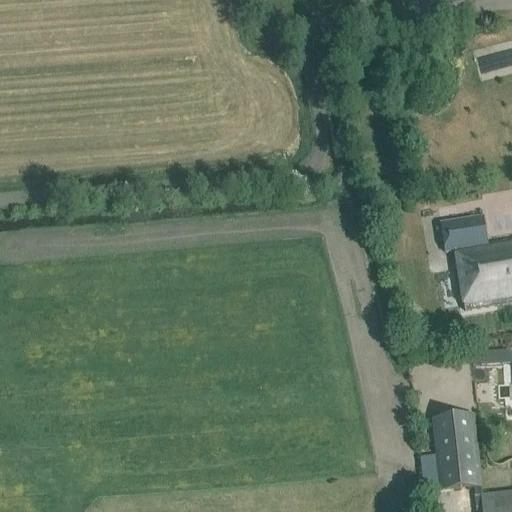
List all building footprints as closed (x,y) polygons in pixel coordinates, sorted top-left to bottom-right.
[(442,225),(446,253),(458,251),(467,312),(511,305),(511,242),(487,247),(483,219),(442,225)] [(495,367),(494,353),(478,354),(479,368),(495,367)] [(498,410),(496,385),(480,386),(481,411),(498,410)] [(427,424),(429,433),(438,495),(481,489),(473,433),(471,417),(427,424)] [(511,511),(511,493),(483,497),(484,511),(511,511)]
